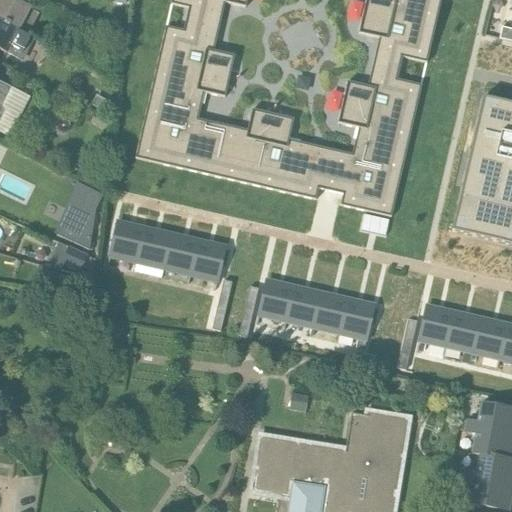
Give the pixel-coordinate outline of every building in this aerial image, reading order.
[(8,0),(0,0),(0,23),(26,37),(38,15),(8,0)] [(172,0),(171,6),(189,10),(184,32),(166,28),(135,160),(315,201),(318,190),(343,196),(340,207),(391,219),(421,87),(397,81),(401,59),(426,65),(441,0),(172,0)] [(26,37),(0,23),(0,51),(6,54),(7,53),(20,60),(30,39),(26,37)] [(511,25),(505,24),(502,36),(509,38),(511,27),(511,25)] [(0,120),(3,114),(1,107),(10,89),(0,83),(0,120)] [(511,94),(473,85),(442,225),(511,240),(511,235),(511,94)] [(109,103),(96,97),(91,106),(104,113),(109,103)] [(102,171),(84,162),(75,179),(94,188),(102,171)] [(89,252),(96,209),(73,198),(55,236),(89,252)] [(389,222),(364,217),(361,232),(385,237),(389,222)] [(117,259),(136,264),(144,230),(117,224),(109,257),(108,257),(106,267),(114,269),(117,259)] [(163,270),(171,237),(144,230),(136,264),(152,267),(149,277),(160,280),(163,270)] [(163,270),(190,276),(198,243),(171,237),(163,270)] [(198,243),(190,276),(208,281),(205,291),(214,293),(216,283),(217,283),(225,249),(198,243)] [(79,273),(81,269),(87,258),(87,257),(69,249),(61,265),(63,266),(79,273)] [(48,272),(44,290),(66,296),(70,277),(48,272)] [(90,297),(94,283),(81,280),(77,293),(90,297)] [(265,318),(285,322),(293,289),(266,282),(258,316),(257,316),(255,326),(262,327),(265,318)] [(312,329),(320,295),(293,289),(285,322),(304,327),(302,336),(309,338),(312,329)] [(312,329),(339,335),(347,301),(320,295),(312,329)] [(347,301),(339,335),(357,339),(354,350),(363,351),(365,341),(366,341),(374,307),(347,301)] [(418,342),(445,348),(453,314),(426,308),(418,342)] [(445,348),(472,354),(480,321),(453,314),(445,348)] [(472,354),(499,361),(507,327),(480,321),(472,354)] [(511,327),(507,327),(499,361),(511,363),(511,327)] [(290,394),(288,409),(304,412),(306,397),(290,394)] [(467,421),(466,427),(511,435),(511,409),(482,404),(478,423),(467,421)] [(396,511),(411,418),(363,410),(362,417),(350,415),(345,448),(260,434),(254,471),(283,476),(277,511),(396,511)] [(466,423),(460,422),(458,431),(464,433),(466,423)] [(476,436),(472,453),(510,460),(511,448),(511,435),(466,427),(465,434),(476,436)] [(466,472),(465,478),(511,487),(511,460),(510,460),(472,453),(472,456),(480,457),(477,474),(466,472)] [(508,511),(511,491),(511,487),(465,478),(463,485),(474,487),(471,506),(503,511),(508,511)]
